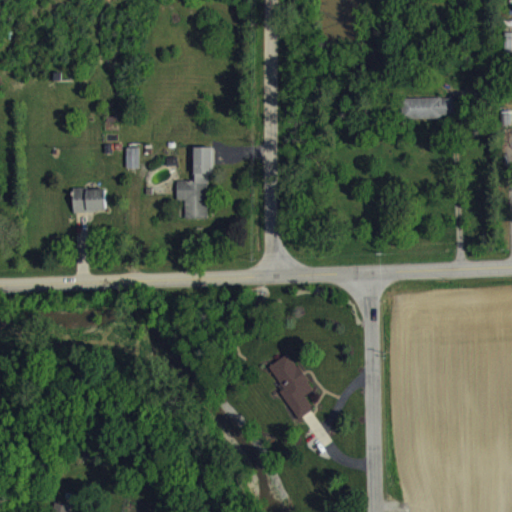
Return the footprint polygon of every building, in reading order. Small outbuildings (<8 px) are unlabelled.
[(511,44),(504,45),(503,68),(511,68),(511,44)] [(455,110),(404,109),(403,129),(454,130),(455,110)] [(210,159),(194,159),(194,193),(177,193),(177,213),(185,213),(185,231),(211,230),(210,159)] [(139,180),(139,160),(127,160),(127,180),(139,180)] [(74,224),(107,223),(106,200),(74,201),(74,224)] [(269,377),(284,401),(281,403),(299,431),(314,422),(305,407),(314,402),(290,364),(269,377)]
